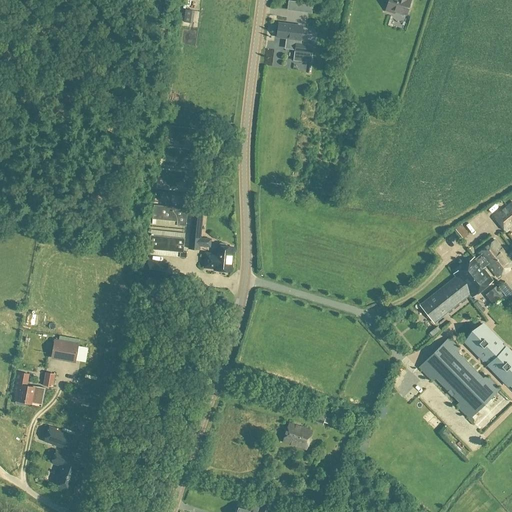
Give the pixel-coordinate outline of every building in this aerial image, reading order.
[(389,0),(386,10),(395,13),(396,10),(407,14),(411,0),(389,0)] [(185,9),(183,22),(190,23),(192,10),(185,9)] [(279,22),(277,36),(289,38),(288,46),(296,47),(294,59),(311,62),(313,44),(301,42),(303,26),(294,25),(294,24),(279,22)] [(511,202),(495,216),(506,230),(511,225),(511,202)] [(186,225),(188,207),(154,204),(152,218),(177,220),(176,224),(186,225)] [(201,237),(203,209),(193,208),(189,248),(200,249),(200,245),(211,246),(211,238),(201,237)] [(145,235),(144,248),(145,248),(149,248),(149,254),(180,257),(180,256),(187,257),(187,251),(184,251),(185,238),(150,235),(150,236),(147,235),(145,235)] [(476,258),(483,267),(488,264),(498,276),(503,272),(504,274),(511,268),(510,267),(511,265),(511,260),(495,239),(479,252),(481,254),(476,258)] [(219,245),(217,245),(217,254),(207,253),(205,266),(216,267),(215,269),(231,270),(233,246),(227,246),(227,244),(226,242),(221,242),(219,243),(219,245)] [(457,276),(428,299),(420,305),(433,322),(470,293),(473,297),(493,280),(483,267),(476,258),(475,256),(454,273),(457,276)] [(149,260),(147,275),(165,278),(168,264),(149,260)] [(487,293),(492,300),(497,296),(492,289),(487,293)] [(509,385),(511,381),(511,353),(483,324),(466,341),(509,385)] [(450,337),(420,367),(470,418),(500,388),(450,337)] [(79,344),(55,339),(52,353),(76,358),(79,344)] [(110,381),(115,364),(105,362),(101,378),(110,381)] [(30,402),(33,386),(31,385),(31,386),(25,385),(27,373),(16,372),(13,392),(15,392),(14,399),(15,400),(15,402),(16,403),(23,404),(25,403),(25,401),(30,402)] [(53,386),(55,373),(46,372),(44,385),(53,386)] [(411,384),(402,396),(408,401),(417,389),(411,384)] [(44,387),(33,386),(30,402),(41,404),(44,387)] [(327,413),(318,411),(308,407),(304,418),(314,422),(323,425),(327,413)] [(289,423),(283,441),(307,449),(313,431),(289,423)] [(72,434),(72,435),(48,426),(44,440),(75,451),(80,437),(72,434)] [(63,465),(56,482),(72,488),(82,464),(73,461),(74,457),(58,450),(53,461),(63,465)] [(238,502),(236,507),(234,511),(269,511),(271,508),(244,499),(243,504),(238,502)]
